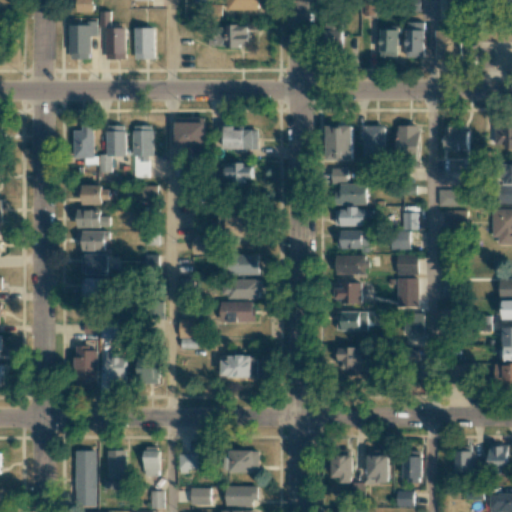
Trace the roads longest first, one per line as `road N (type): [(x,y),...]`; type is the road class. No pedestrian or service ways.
road 1 (residential): [(40,0),(41,511)]
road 2 (residential): [(511,417),(0,417)]
road 3 (residential): [(298,0),(298,511)]
road 4 (residential): [(511,90),(0,90)]
